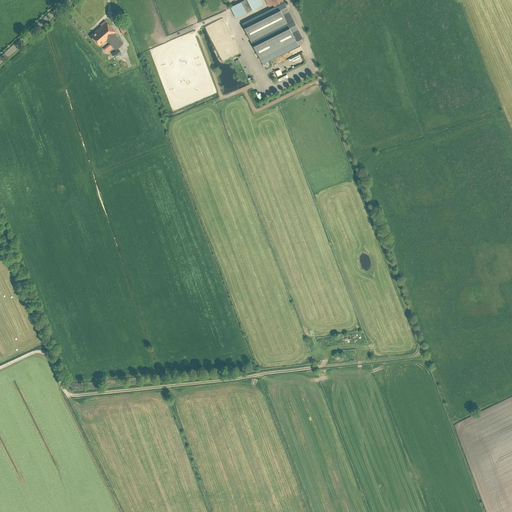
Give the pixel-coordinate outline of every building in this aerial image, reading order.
[(264,4),(262,0),(248,0),(253,10),(264,4)] [(247,12),(241,1),(230,7),(236,18),(247,12)] [(285,1),(284,2),(242,23),(263,64),(299,46),(297,41),(303,38),(285,1)] [(90,35),(99,46),(106,39),(115,49),(123,43),(114,33),(116,31),(107,22),(105,20),(100,24),(101,25),(93,33),(90,35)] [(126,32),(121,21),(118,23),(120,27),(119,28),(122,34),(126,32)] [(103,48),(107,53),(110,50),(111,52),(113,50),(112,48),(113,48),(109,43),(103,48)] [(111,54),(114,57),(120,53),(118,49),(111,54)] [(283,69),(283,68),(293,64),(291,58),(271,65),(274,72),(283,69)]
